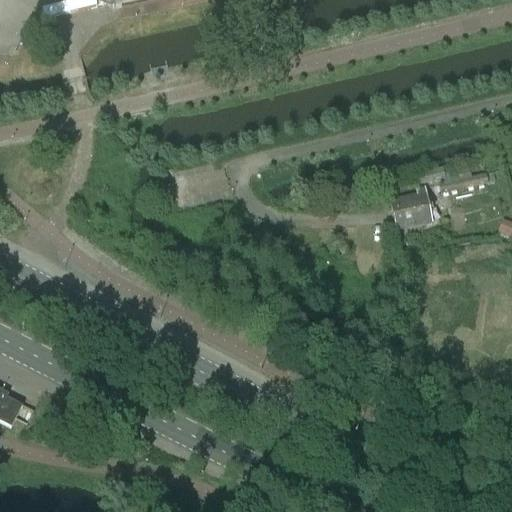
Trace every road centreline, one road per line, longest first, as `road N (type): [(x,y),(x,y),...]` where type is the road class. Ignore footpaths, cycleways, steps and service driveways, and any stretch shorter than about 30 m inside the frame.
road 1 (trunk): [(476,511),(0,267)]
road 2 (residential): [(370,228),(304,233),(258,223),(244,205),(240,181),(248,167),(511,103)]
road 3 (trunk): [(26,353),(342,511)]
